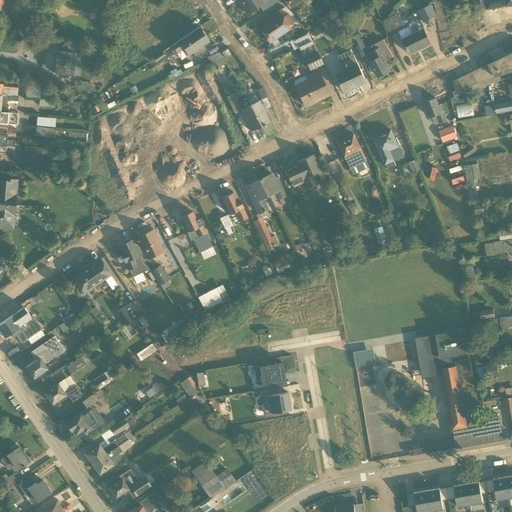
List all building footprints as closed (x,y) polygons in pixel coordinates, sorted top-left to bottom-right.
[(0,0),(0,17),(9,19),(9,6),(2,5),(2,0),(0,0)] [(264,0),(236,0),(246,16),(266,3),(264,0)] [(282,0),(289,9),(302,1),(302,0),(282,0)] [(511,0),(479,0),(481,11),(511,5),(511,0)] [(430,5),(418,11),(423,22),(436,16),(430,5)] [(374,7),(365,6),(365,14),(374,14),(374,7)] [(319,21),(330,18),(326,7),(315,10),(319,21)] [(265,24),(259,29),(270,44),(290,29),(288,27),(294,23),(287,14),(282,18),(278,12),(263,22),(265,24)] [(398,33),(410,55),(432,44),(419,19),(408,24),(410,26),(405,29),(398,13),(382,21),(390,37),(398,33)] [(314,36),(326,30),(322,23),(311,28),(314,36)] [(208,41),(199,27),(172,46),(176,52),(182,48),(187,56),(192,52),(194,56),(204,49),(202,46),(208,41)] [(323,64),(308,33),(294,40),(310,71),(323,64)] [(358,35),(351,38),(364,64),(370,61),(358,35)] [(369,63),(378,78),(389,71),(384,62),(392,57),(382,40),(372,46),(375,51),(371,53),(375,60),(369,63)] [(62,52),(57,51),(54,74),(80,77),(82,54),(75,53),(76,44),(63,42),(62,52)] [(336,75),(344,93),(366,82),(348,45),(334,52),(344,71),(336,75)] [(230,55),(227,49),(221,53),(224,58),(230,55)] [(224,64),(218,53),(207,59),(214,71),(224,64)] [(511,53),(489,65),(495,78),(511,71),(511,53)] [(497,82),(495,78),(489,65),(453,83),(459,96),(497,82)] [(170,75),(167,77),(169,81),(182,73),(180,70),(177,72),(175,69),(169,72),(170,75)] [(293,82),(305,106),(329,95),(317,70),(293,82)] [(29,74),(23,78),(28,86),(34,82),(29,74)] [(87,91),(88,83),(83,82),(83,84),(80,83),(79,90),(87,91)] [(0,83),(0,96),(9,97),(10,90),(17,91),(17,85),(0,83)] [(451,100),(446,86),(436,90),(441,104),(451,100)] [(261,88),(256,91),(261,101),(266,98),(261,88)] [(234,113),(241,109),(233,94),(226,97),(234,113)] [(0,96),(0,112),(8,113),(8,104),(16,104),(17,98),(9,97),(0,96)] [(246,100),(249,106),(260,127),(265,125),(264,124),(268,122),(263,112),(266,111),(262,105),(260,106),(255,96),(246,100)] [(435,99),(424,103),(430,119),(436,117),(439,125),(447,122),(441,105),(438,106),(435,99)] [(511,102),(484,107),(486,117),(502,115),(502,113),(511,111),(511,102)] [(250,132),(260,127),(249,106),(241,109),(239,110),(242,115),(240,116),(243,123),(245,122),(250,132)] [(0,112),(0,123),(16,125),(17,114),(8,113),(0,112)] [(55,119),(37,118),(36,126),(54,128),(55,119)] [(453,126),(438,132),(442,143),(457,138),(453,126)] [(56,129),(36,127),(35,136),(55,138),(56,129)] [(0,135),(7,136),(15,137),(16,130),(0,128),(0,135)] [(395,166),(393,162),(404,156),(396,138),(394,139),(391,131),(373,139),(387,170),(395,166)] [(0,135),(0,146),(18,148),(18,142),(7,141),(7,136),(0,135)] [(354,135),(337,143),(350,170),(366,162),(354,135)] [(472,145),(461,154),(465,159),(476,151),(472,145)] [(24,149),(18,148),(0,146),(0,153),(13,155),(13,161),(23,162),(24,149)] [(315,165),(311,157),(284,169),(293,188),(304,183),(307,189),(325,181),(317,164),(315,165)] [(339,170),(335,161),(325,166),(329,173),(331,172),(335,182),(344,178),(340,170),(339,170)] [(420,170),(416,161),(407,164),(412,174),(420,170)] [(476,167),(465,169),(468,187),(480,185),(476,167)] [(272,174),(262,179),(270,196),(274,194),(280,206),(288,202),(277,180),(276,181),(272,174)] [(7,181),(0,180),(0,204),(14,206),(16,180),(7,179),(7,181)] [(263,199),(270,196),(262,179),(253,183),(246,187),(259,215),(269,210),(263,199)] [(357,207),(346,184),(339,187),(353,216),(358,214),(355,208),(357,207)] [(228,215),(234,212),(239,223),(247,219),(238,200),(236,200),(233,194),(221,199),(228,215)] [(14,206),(0,204),(0,226),(13,228),(14,206)] [(481,205),(473,206),(474,215),(482,214),(481,205)] [(192,212),(181,217),(191,240),(193,239),(203,260),(214,255),(198,220),(196,221),(192,212)] [(226,215),(219,219),(228,235),(232,233),(229,228),(232,226),(226,215)] [(261,218),(253,222),(266,249),(277,243),(274,236),(270,237),(261,218)] [(153,231),(137,238),(138,239),(132,242),(142,264),(149,270),(153,268),(149,259),(163,253),(153,231)] [(383,233),(375,236),(379,247),(381,246),(382,251),(387,249),(386,245),(387,244),(383,233)] [(486,256),(511,252),(511,235),(499,237),(500,242),(484,244),(486,256)] [(193,267),(176,237),(168,241),(185,271),(193,267)] [(434,239),(435,247),(444,245),(442,238),(434,239)] [(132,242),(131,241),(119,246),(122,254),(121,255),(121,256),(116,258),(119,264),(124,262),(125,263),(124,263),(128,271),(128,270),(132,277),(136,284),(145,280),(141,273),(149,270),(142,264),(132,242)] [(311,250),(308,243),(302,245),(301,244),(294,247),(299,260),(306,257),(304,253),(311,250)] [(289,267),(286,256),(277,259),(278,262),(274,264),(277,274),(283,272),(282,270),(289,267)] [(81,272),(73,278),(84,294),(111,276),(99,259),(88,268),(87,266),(80,270),(81,272)] [(23,268),(18,260),(14,263),(19,271),(23,268)] [(471,263),(464,264),(467,276),(474,274),(471,263)] [(160,265),(150,272),(159,286),(163,289),(169,286),(166,281),(169,279),(160,265)] [(263,271),(266,277),(272,274),(269,268),(263,271)] [(150,272),(147,274),(156,288),(159,286),(150,272)] [(44,289),(32,298),(36,304),(42,300),(43,302),(50,297),(44,289)] [(204,311),(208,317),(215,313),(211,307),(219,303),(220,304),(229,299),(228,297),(223,300),(222,298),(220,298),(215,289),(198,298),(205,310),(204,311)] [(59,294),(51,298),(55,309),(64,305),(59,294)] [(143,313),(134,300),(116,313),(125,326),(143,313)] [(94,317),(100,313),(95,307),(89,311),(94,317)] [(0,332),(4,338),(11,333),(13,337),(16,336),(21,344),(27,340),(30,345),(43,335),(40,331),(42,330),(32,315),(30,317),(23,308),(0,323),(0,332)] [(493,310),(473,313),(474,321),(494,318),(493,310)] [(190,319),(184,323),(188,331),(199,324),(198,323),(208,317),(204,311),(197,315),(195,313),(192,315),(193,316),(190,318),(190,319)] [(511,317),(493,320),(494,329),(500,328),(500,330),(511,327),(511,317)] [(72,327),(68,320),(58,326),(62,333),(72,327)] [(181,320),(159,334),(164,341),(170,337),(173,341),(188,331),(181,320)] [(131,338),(124,328),(120,331),(127,341),(131,338)] [(464,330),(414,339),(421,379),(442,376),(454,442),(409,450),(410,456),(503,440),(499,416),(482,419),(467,422),(460,380),(473,377),(469,359),(459,361),(457,352),(468,350),(464,330)] [(54,336),(30,353),(36,361),(26,367),(33,379),(48,369),(46,365),(65,352),(54,336)] [(161,348),(156,341),(152,344),(157,350),(161,348)] [(155,350),(151,344),(136,355),(140,361),(155,350)] [(491,348),(478,350),(480,359),(493,357),(491,348)] [(138,361),(133,355),(125,360),(130,367),(138,361)] [(85,364),(81,358),(66,368),(71,374),(85,364)] [(282,363),(253,368),(256,385),(262,384),(270,383),(271,389),(286,386),(283,369),(282,363)] [(495,366),(477,369),(479,376),(496,373),(495,366)] [(183,369),(178,373),(183,379),(188,376),(183,369)] [(115,378),(109,370),(93,381),(98,389),(115,378)] [(85,399),(69,376),(43,394),(51,405),(58,400),(60,403),(68,397),(72,403),(78,398),(81,402),(85,399)] [(199,391),(189,377),(180,384),(189,398),(199,391)] [(198,392),(189,398),(193,403),(197,401),(200,404),(204,401),(198,392)] [(290,410),(287,392),(261,397),(264,415),(290,410)] [(186,398),(182,393),(173,398),(177,404),(186,398)] [(100,404),(93,394),(85,399),(81,402),(88,412),(82,416),(81,414),(66,424),(74,436),(82,430),(84,432),(91,427),(95,432),(106,424),(94,408),(100,404)] [(511,398),(502,400),(504,414),(510,413),(511,425),(511,398)] [(85,454),(92,464),(127,439),(123,433),(109,443),(107,440),(133,421),(129,415),(100,436),(104,441),(85,454)] [(131,445),(127,439),(92,464),(103,479),(116,471),(112,465),(120,459),(117,455),(131,445)] [(29,462),(18,447),(0,459),(0,461),(4,467),(8,464),(14,473),(29,462)] [(172,462),(159,470),(165,479),(178,470),(172,462)] [(205,462),(190,472),(209,499),(212,497),(235,481),(227,469),(215,477),(205,462)] [(118,478),(120,480),(108,488),(115,499),(123,493),(124,496),(128,493),(132,499),(150,486),(144,477),(141,479),(140,477),(136,479),(129,470),(118,478)] [(12,475),(7,479),(5,474),(0,477),(3,482),(7,488),(11,485),(16,481),(12,475)] [(495,492),(496,501),(509,499),(505,477),(493,479),(493,480),(486,481),(488,493),(495,492)] [(19,486),(32,505),(50,493),(42,480),(36,484),(32,478),(19,486)] [(466,484),(470,505),(482,503),(481,495),(488,493),(486,481),(479,482),(466,484)] [(470,505),(466,484),(453,486),(453,487),(446,488),(448,500),(455,499),(457,507),(470,505)] [(12,504),(20,499),(13,487),(5,492),(12,504)] [(439,489),(439,488),(427,490),(430,511),(443,510),(442,501),(448,500),(446,488),(439,489)] [(417,511),(429,511),(430,511),(427,490),(414,493),(414,494),(406,495),(408,507),(416,505),(417,511)] [(141,505),(131,511),(145,511),(160,501),(154,492),(139,503),(141,505)] [(205,511),(217,504),(212,497),(209,499),(190,511),(205,511)] [(63,511),(57,501),(40,511),(63,511)]
